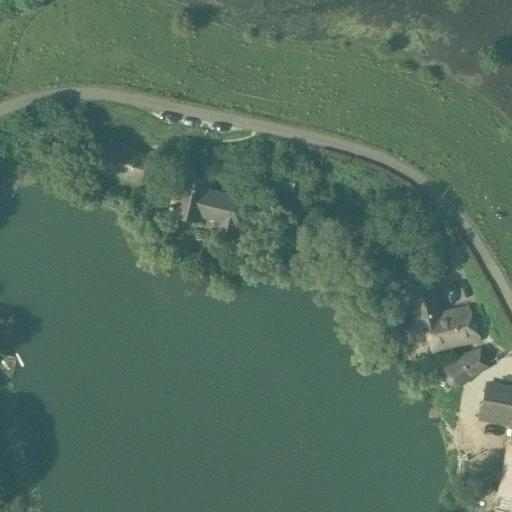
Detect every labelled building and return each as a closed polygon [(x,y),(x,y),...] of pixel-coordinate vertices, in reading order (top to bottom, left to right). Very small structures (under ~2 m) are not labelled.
[(90,167),(140,183),(149,155),(122,146),(120,154),(97,147),(90,167)] [(267,185),(292,191),(295,173),(270,168),(267,185)] [(217,238),(239,243),(243,226),(234,224),(240,197),(208,190),(210,179),(177,171),(168,217),(200,222),(201,218),(220,222),(217,238)] [(422,325),(431,351),(479,340),(469,308),(441,314),(434,281),(408,286),(416,325),(422,325)] [(455,356),(470,378),(491,367),(479,346),(455,356)] [(477,419),(511,425),(511,388),(485,383),(477,419)] [(497,511),(511,511),(511,445),(509,445),(497,511)]
